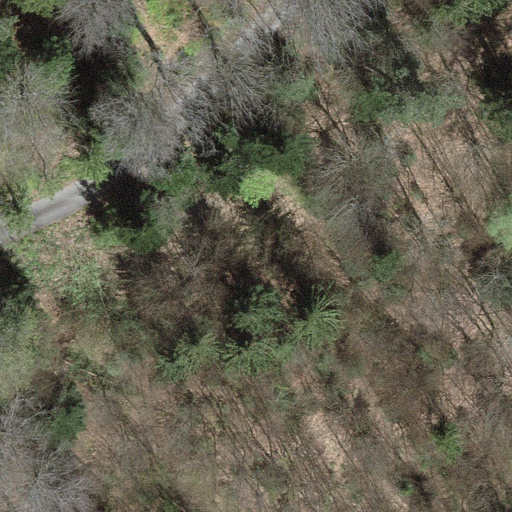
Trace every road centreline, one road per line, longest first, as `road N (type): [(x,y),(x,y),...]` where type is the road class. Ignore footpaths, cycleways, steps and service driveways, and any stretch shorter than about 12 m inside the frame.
road 1 (track): [(0,277),(91,256),(329,138),(388,94),(447,34),(468,0)]
road 2 (track): [(286,0),(132,161),(51,214),(0,229)]
